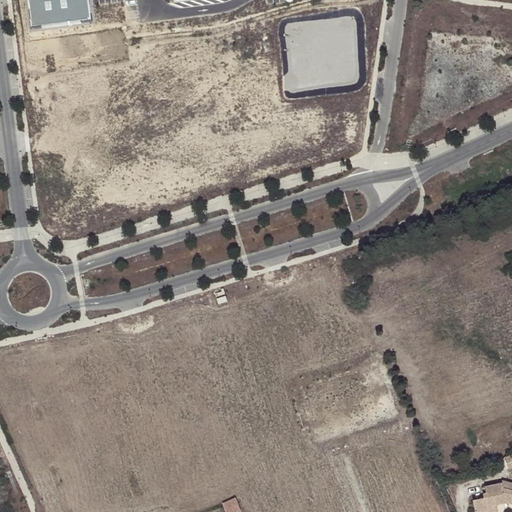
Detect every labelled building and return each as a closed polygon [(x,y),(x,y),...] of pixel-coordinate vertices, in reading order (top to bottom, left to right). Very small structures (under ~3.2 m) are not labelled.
[(90,0),(29,0),(33,30),(93,22),(90,0)] [(227,297),(217,300),(219,306),(229,303),(227,297)] [(496,480),(497,483),(498,488),(510,490),(511,482),(496,480)] [(468,506),(470,511),(486,511),(485,509),(494,506),(504,503),(511,503),(511,482),(510,490),(498,488),(497,483),(479,489),(481,496),(478,497),(479,501),(468,506)] [(227,511),(233,511),(241,509),(236,496),(223,502),(227,511)]
